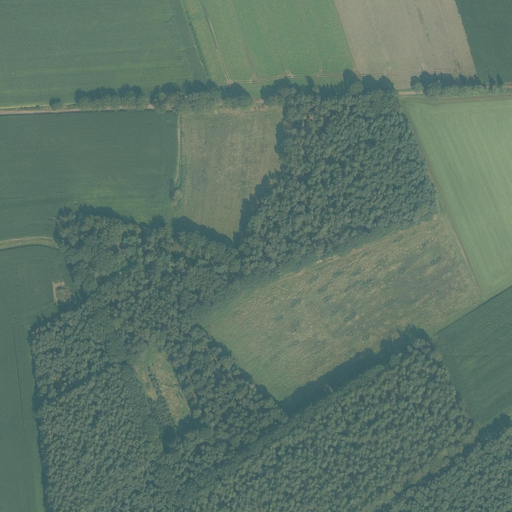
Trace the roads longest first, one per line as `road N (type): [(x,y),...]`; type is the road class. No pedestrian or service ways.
road 1 (track): [(511,87),(0,113)]
road 2 (tertiary): [(382,511),(511,422)]
